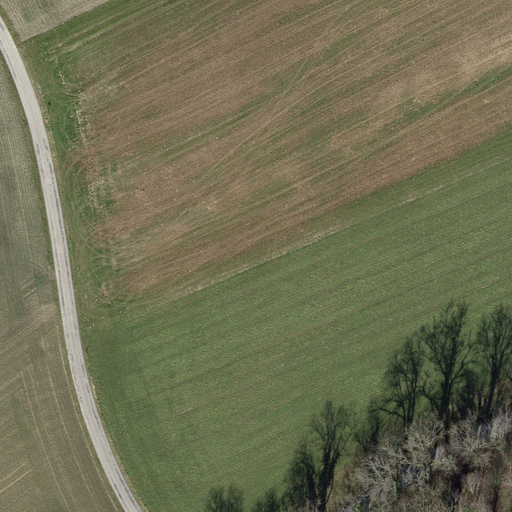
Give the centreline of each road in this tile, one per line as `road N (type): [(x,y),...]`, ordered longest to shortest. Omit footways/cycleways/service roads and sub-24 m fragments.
road 1 (unclassified): [(135,511),(84,396),(45,154),(0,31)]
road 2 (unclassified): [(511,426),(354,511)]
